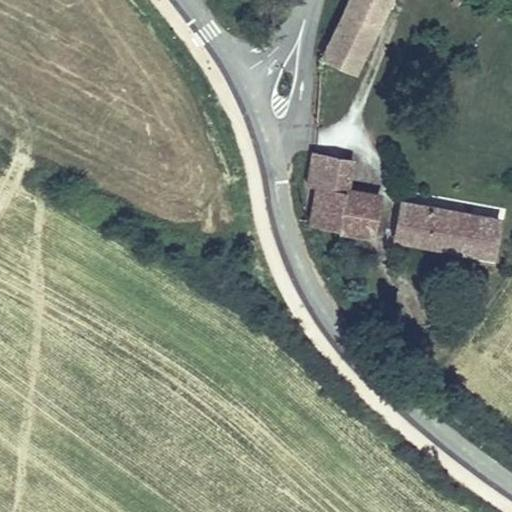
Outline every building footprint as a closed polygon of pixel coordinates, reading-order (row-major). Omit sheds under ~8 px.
[(346,0),(322,57),(355,73),(390,0),(346,0)] [(341,188),(346,158),(314,153),(309,183),(318,185),(341,188)] [(318,185),(311,222),(334,227),(341,188),(318,185)] [(372,194),(341,188),(334,227),(364,232),(372,194)] [(409,218),(412,202),(398,199),(395,215),(409,218)] [(391,237),(485,255),(493,218),(412,202),(409,218),(395,215),(391,237)]
